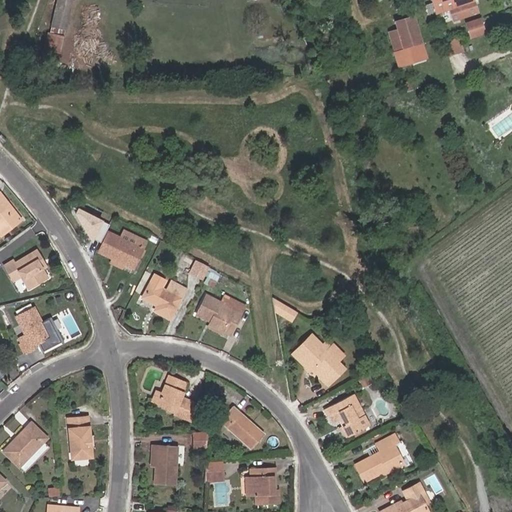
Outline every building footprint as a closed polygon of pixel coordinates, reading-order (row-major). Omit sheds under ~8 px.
[(56,0),(51,26),(65,29),(72,0),(56,0)] [(453,20),(478,12),(473,0),(432,0),(436,12),(449,8),(453,20)] [(485,33),(480,17),(464,22),(470,38),(485,33)] [(386,27),(394,50),(424,42),(416,18),(386,27)] [(46,51),(60,54),(64,37),(49,34),(46,51)] [(461,48),(458,37),(444,41),(447,53),(461,48)] [(424,42),(394,50),(397,61),(427,51),(424,42)] [(413,87),(410,80),(403,82),(405,90),(413,87)] [(0,201),(12,216),(15,214),(3,199),(0,200),(0,201)] [(12,216),(0,201),(0,233),(4,238),(22,223),(15,214),(12,216)] [(146,252),(125,242),(112,235),(102,254),(136,271),(146,252)] [(125,242),(146,252),(149,246),(128,236),(125,242)] [(43,267),(45,265),(40,256),(19,268),(17,264),(9,269),(17,284),(25,279),(32,291),(51,280),(46,272),(43,267)] [(191,271),(205,278),(212,265),(198,258),(191,271)] [(160,314),(174,322),(188,294),(175,287),(171,297),(154,288),(147,302),(162,310),(160,314)] [(213,299),(201,318),(213,325),(216,322),(219,323),(216,329),(235,340),(245,322),(225,311),(227,308),(213,299)] [(275,303),(277,317),(290,323),(296,315),(275,303)] [(35,349),(43,345),(53,340),(45,325),(38,311),(19,320),(29,338),(22,341),(30,355),(37,352),(35,349)] [(50,323),(45,325),(53,340),(43,345),(46,349),(59,342),(50,323)] [(235,340),(216,329),(214,333),(233,344),(235,340)] [(337,358),(331,352),(326,346),(315,336),(297,354),(310,368),(313,364),(316,368),(325,376),(322,379),(330,385),(348,369),(337,358)] [(331,352),(337,358),(341,355),(335,348),(331,352)] [(171,378),(165,396),(161,406),(177,412),(176,415),(192,422),(198,406),(182,399),(188,385),(171,378)] [(363,392),(371,387),(366,379),(358,383),(363,392)] [(157,404),(161,406),(165,396),(160,394),(157,404)] [(327,412),(331,419),(338,415),(350,437),(371,427),(356,398),(327,412)] [(231,429),(255,449),(266,436),(244,416),(231,429)] [(94,458),(94,448),(90,449),(90,438),(93,438),(91,418),(71,421),(75,460),(94,458)] [(7,454),(23,469),(51,439),(36,425),(7,454)] [(209,448),(210,434),(196,435),(196,448),(209,448)] [(358,467),(367,482),(388,472),(389,475),(406,466),(393,440),(378,448),(382,455),(358,467)] [(158,445),(157,454),(161,454),(160,467),(159,484),(178,486),(181,446),(158,445)] [(227,460),(209,459),(208,479),(226,480),(227,460)] [(258,482),(253,482),(253,499),(259,499),(260,507),(281,506),(281,491),(277,492),(277,479),(280,479),(279,470),(258,472),(258,482)] [(0,494),(9,484),(0,475),(0,494)] [(429,511),(427,507),(422,496),(426,494),(422,487),(405,495),(409,503),(403,507),(402,505),(386,511),(429,511)] [(432,504),(426,494),(422,496),(427,507),(432,504)]
